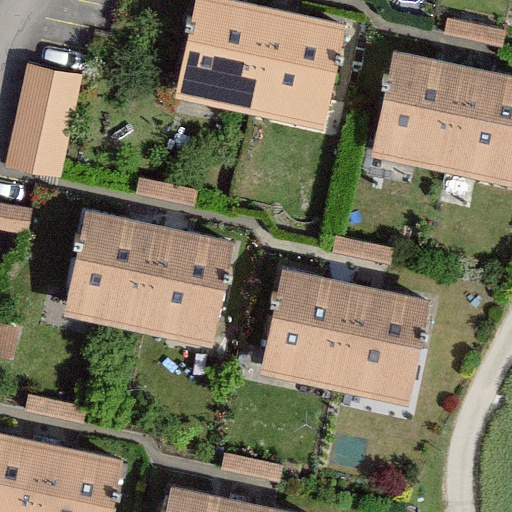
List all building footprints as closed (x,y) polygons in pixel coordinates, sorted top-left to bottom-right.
[(233,102),(255,106),(271,29),(225,19),(227,10),(200,4),(185,81),(235,92),(233,102)] [(322,108),(338,33),(314,28),(312,37),(271,29),(255,106),(270,109),(272,98),(322,108)] [(436,164),(458,168),(474,91),(428,82),(430,72),(404,66),(388,143),(438,154),(436,164)] [(81,185),(94,78),(37,71),(25,178),(81,185)] [(511,167),(511,98),(474,91),(458,168),(473,171),(476,160),(511,167)] [(126,321),(147,326),(163,248),(117,239),(120,229),(93,224),(77,301),(128,311),(126,321)] [(215,328),(230,252),(207,247),(205,257),(163,248),(147,326),(162,329),(165,317),(215,328)] [(320,380),(341,384),(357,307),(311,297),(313,287),(287,282),(271,359),(322,369),(320,380)] [(0,342),(11,291),(0,288),(0,342)] [(409,386),(424,311),(401,306),(399,315),(357,307),(341,384),(356,387),(359,376),(409,386)] [(33,511),(44,463),(0,453),(0,444),(0,443),(0,511),(33,511)] [(101,511),(111,467),(87,462),(86,471),(44,463),(33,511),(101,511)] [(204,511),(206,503),(179,498),(176,511),(204,511)]
